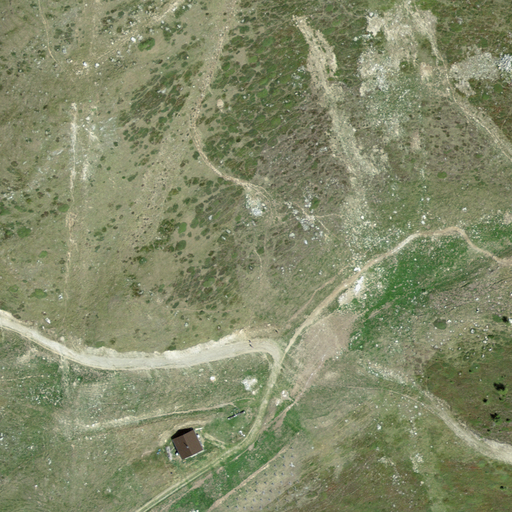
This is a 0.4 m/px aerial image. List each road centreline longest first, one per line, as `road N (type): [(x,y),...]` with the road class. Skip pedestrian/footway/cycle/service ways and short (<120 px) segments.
road 1 (track): [(320,359),(328,338),(410,383),(486,443),(511,451)]
road 2 (track): [(276,349),(125,363),(83,360),(49,346)]
road 3 (track): [(140,511),(245,443),(261,421),(276,349)]
